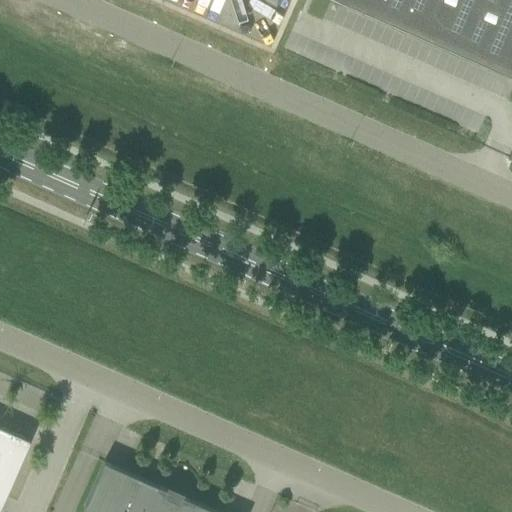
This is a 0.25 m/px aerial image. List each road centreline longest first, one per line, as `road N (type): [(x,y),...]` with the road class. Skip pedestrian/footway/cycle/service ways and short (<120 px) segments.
road 1 (primary): [(511,379),(0,153)]
road 2 (unclassified): [(511,203),(61,0)]
road 3 (unclassified): [(386,511),(0,341)]
